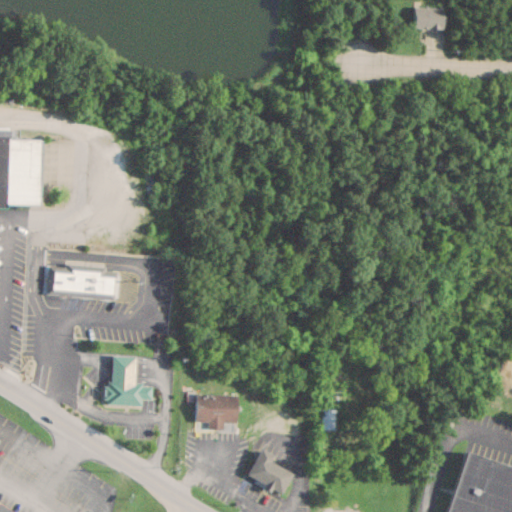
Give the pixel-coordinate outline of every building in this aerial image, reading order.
[(440,7),(411,7),(411,29),(440,29),(440,7)] [(0,205),(2,206),(2,202),(35,203),(36,139),(3,139),(4,127),(0,126),(0,205)] [(47,266),(45,292),(113,297),(115,273),(100,272),(101,266),(65,264),(64,268),(47,266)] [(132,384),(132,357),(106,356),(106,405),(139,406),(139,399),(149,399),(149,385),(132,384)] [(318,430),(342,430),(342,381),(318,381),(318,430)] [(270,454),(257,448),(243,476),(278,493),(288,472),(267,461),(270,454)] [(511,511),(511,467),(459,454),(443,511),(511,511)]
